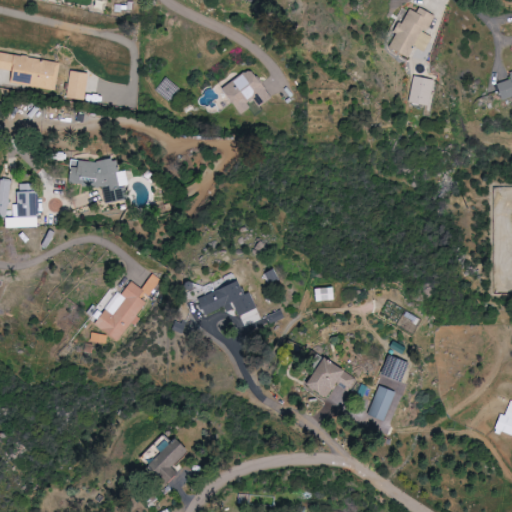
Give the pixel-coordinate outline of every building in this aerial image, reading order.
[(409,8),(393,48),(412,56),(416,47),(428,52),(434,36),(429,34),(437,14),(421,8),(419,12),(409,8)] [(57,90),(61,62),(0,52),(0,68),(13,71),(11,83),(57,90)] [(262,108),(275,98),(253,68),(225,89),(242,113),(258,102),(262,108)] [(69,98),(88,100),(91,73),(72,71),(69,98)] [(495,84),(500,100),(511,96),(511,71),(507,73),(509,80),(495,84)] [(411,102),(430,106),(435,80),(415,76),(411,102)] [(71,183),(104,187),(106,203),(127,199),(128,194),(127,190),(128,180),(127,172),(119,172),(117,158),(95,162),(81,160),(80,168),(73,167),(71,183)] [(0,214),(10,215),(12,180),(0,179),(0,214)] [(9,228),(40,227),(39,184),(20,184),(21,204),(14,205),(15,218),(9,218),(9,228)] [(162,280),(153,274),(143,289),(132,282),(124,295),(119,291),(96,325),(120,341),(149,299),(162,280)] [(256,310),(242,280),(200,299),(207,315),(225,307),(228,313),(237,309),(241,317),(256,310)] [(313,301),(333,300),(332,287),(313,288),(313,301)] [(109,335),(93,333),(92,343),(108,344),(109,335)] [(300,382),(324,398),(335,383),(347,391),(355,380),(318,355),(300,382)] [(383,422),(395,392),(378,386),(366,415),(383,422)] [(505,416),(500,414),(494,430),(511,436),(511,435),(511,401),(510,401),(505,416)] [(174,468),(192,452),(178,437),(150,464),(169,484),(180,474),(174,468)]
